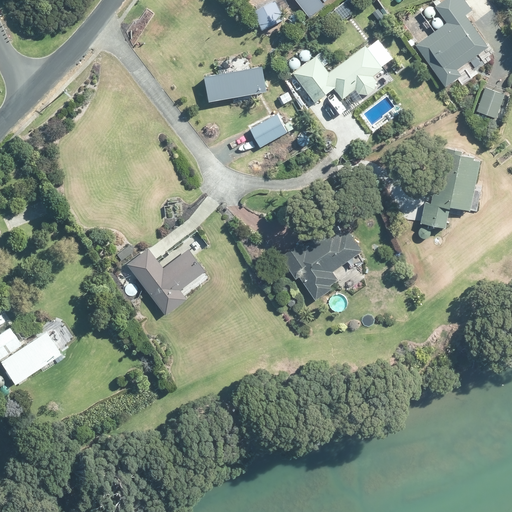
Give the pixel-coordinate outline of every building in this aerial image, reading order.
[(287,23),(277,0),(269,0),(256,5),(266,32),(287,23)] [(296,0),(311,19),(329,5),(326,1),(325,0),(296,0)] [(468,0),(447,0),(438,7),(435,3),(422,12),(436,30),(416,45),(448,87),(466,74),(462,69),(491,46),(466,13),(474,7),(468,0)] [(322,50),(293,74),(298,80),(294,84),(312,106),(335,88),(344,99),(356,90),(358,92),(359,93),(360,93),(361,94),(362,94),(363,95),(364,95),(365,96),(366,96),(367,96),(368,95),(369,95),(370,95),(371,95),(372,94),(373,94),(374,93),(375,93),(376,92),(376,91),(377,90),(377,89),(378,89),(378,88),(378,87),(379,86),(379,85),(379,84),(379,83),(379,82),(378,81),(378,80),(378,79),(377,78),(377,77),(398,59),(381,38),(368,49),(365,45),(333,72),(327,65),(331,61),(322,50)] [(209,74),(213,101),(271,91),(266,64),(209,74)] [(511,75),(511,72),(492,66),(478,110),(499,117),(511,75)] [(289,87),(279,94),(285,104),(295,98),(289,87)] [(262,147),(288,130),(277,113),(251,130),(262,147)] [(485,156),(442,150),(434,203),(426,202),(423,222),(451,226),(454,208),(477,211),(485,156)] [(338,216),(281,252),(299,280),(302,278),(317,301),(335,290),(331,285),(343,277),(337,268),(361,253),(338,216)] [(182,288),(205,270),(187,248),(164,266),(149,247),(126,265),(166,315),(189,297),(182,288)] [(0,359),(22,345),(10,326),(0,332),(0,359)] [(62,351),(48,331),(3,360),(16,381),(62,351)]
